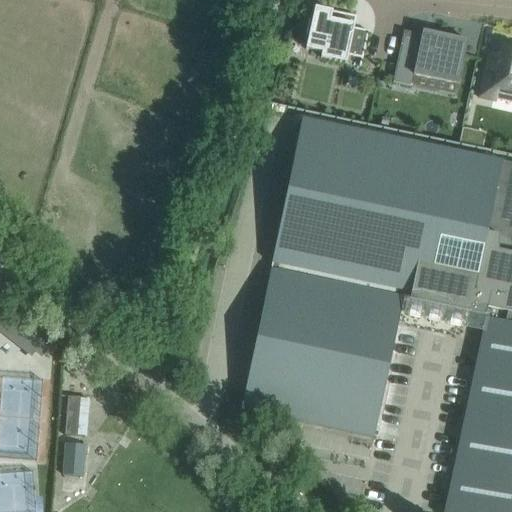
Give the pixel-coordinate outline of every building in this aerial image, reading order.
[(361,67),(368,32),(354,28),(356,17),(336,12),(336,15),(331,14),(332,11),(314,8),(311,22),(308,21),(308,23),(306,34),(306,33),(305,35),(309,36),(308,40),(309,40),(324,43),(320,58),(346,64),(348,56),(361,59),(359,67),(361,67)] [(402,38),(392,83),(412,87),(414,76),(458,85),(467,41),(436,34),(432,33),(430,32),(428,42),(428,43),(402,38)] [(487,61),(480,97),(494,100),(496,88),(511,91),(511,50),(503,48),(499,63),(487,61)] [(511,511),(511,163),(302,119),(240,410),(373,438),(403,299),(475,314),(473,324),(483,326),(443,511),(511,511)] [(5,313),(0,318),(0,330),(32,356),(36,351),(42,344),(42,343),(5,313)] [(42,344),(36,351),(41,355),(47,348),(42,344)] [(78,399),(67,398),(64,436),(75,437),(78,399)] [(84,446),(65,445),(62,476),(82,478),(84,446)]
